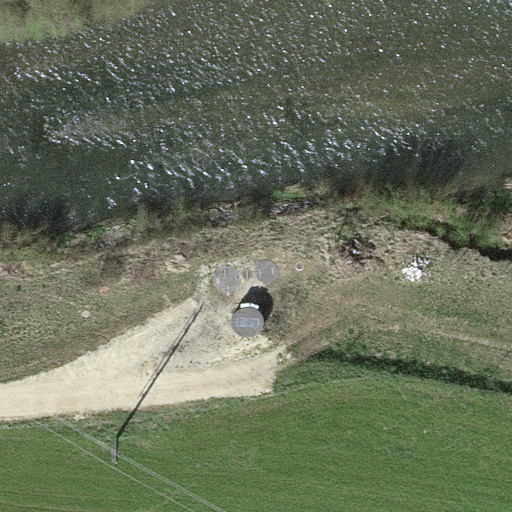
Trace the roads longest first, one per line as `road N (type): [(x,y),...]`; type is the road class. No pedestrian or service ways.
road 1 (track): [(364,311),(245,373),(0,396)]
road 2 (track): [(42,392),(224,286)]
